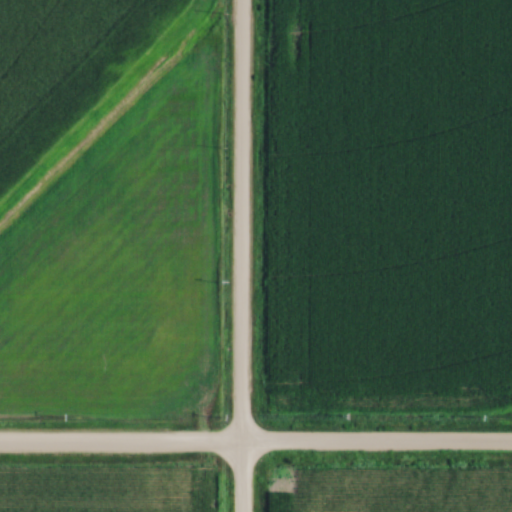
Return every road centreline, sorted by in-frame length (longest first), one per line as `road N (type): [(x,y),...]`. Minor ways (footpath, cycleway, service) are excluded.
road 1 (residential): [(0,447),(511,447)]
road 2 (residential): [(240,511),(240,0)]
